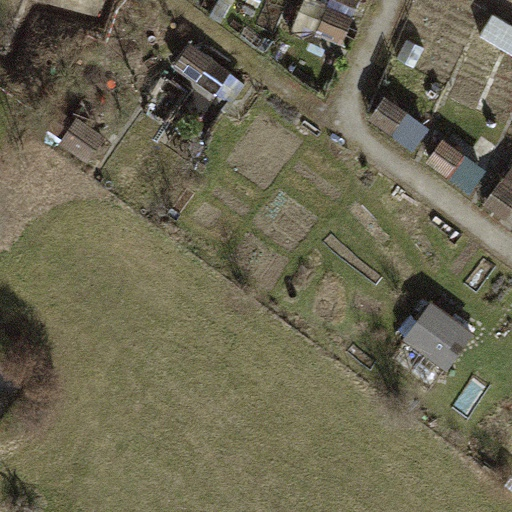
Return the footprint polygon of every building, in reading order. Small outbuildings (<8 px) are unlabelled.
[(362,0),(334,0),(358,10),(362,0)] [(350,26),(326,16),(315,43),(339,52),(350,26)] [(172,71),(212,101),(228,80),(188,50),(172,71)] [(381,104),(366,125),(389,142),(405,121),(381,104)] [(445,184),(461,161),(439,146),(423,169),(445,184)] [(502,226),(511,212),(511,204),(493,191),(479,210),(502,226)] [(431,303),(412,345),(462,367),(481,325),(431,303)]
